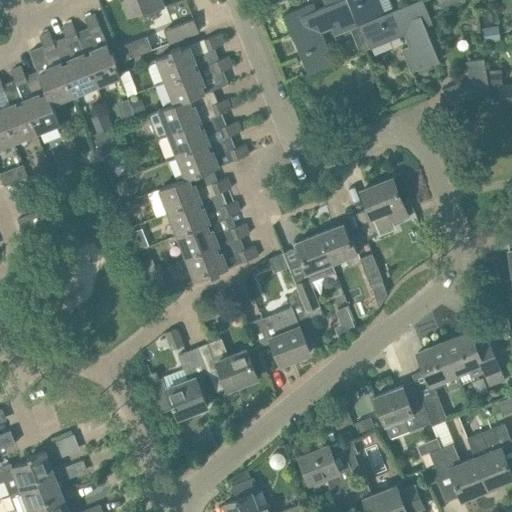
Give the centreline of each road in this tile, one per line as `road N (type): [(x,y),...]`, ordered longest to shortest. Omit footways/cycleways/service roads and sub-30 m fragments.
road 1 (residential): [(179,505),(443,281),(455,262),(455,234),(430,159),(405,138),(377,135),(302,163)]
road 2 (residential): [(302,163),(236,0)]
road 3 (residential): [(179,505),(155,481),(117,384),(104,371)]
road 4 (residential): [(104,371),(201,289)]
